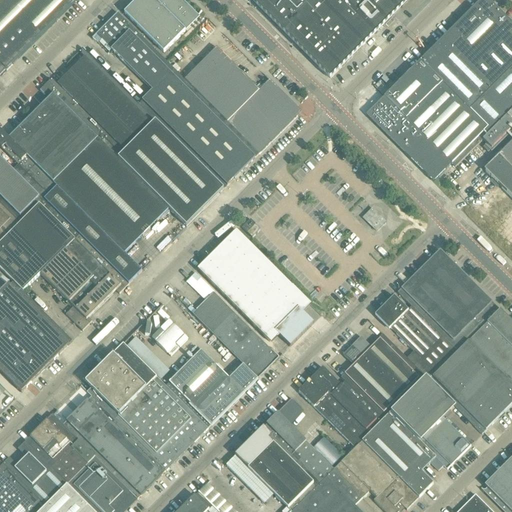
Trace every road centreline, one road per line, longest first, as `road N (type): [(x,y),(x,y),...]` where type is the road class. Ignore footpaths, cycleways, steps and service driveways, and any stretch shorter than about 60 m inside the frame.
road 1 (unclassified): [(0,442),(333,109)]
road 2 (unclassified): [(153,511),(445,220)]
road 3 (unclassified): [(445,220),(333,109)]
road 4 (unclassified): [(333,109),(445,0)]
road 5 (unclassified): [(333,109),(223,0)]
road 6 (unclassified): [(0,106),(106,0)]
